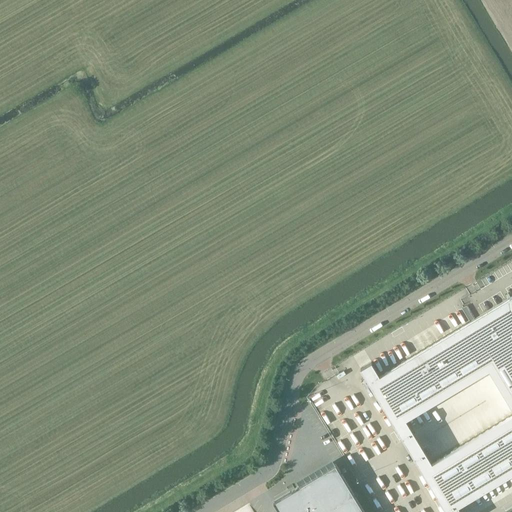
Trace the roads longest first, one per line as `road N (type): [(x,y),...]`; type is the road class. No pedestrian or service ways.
road 1 (unclassified): [(511,241),(301,369),(272,466),(205,511)]
road 2 (unknown): [(319,356),(334,384),(363,397),(398,456)]
